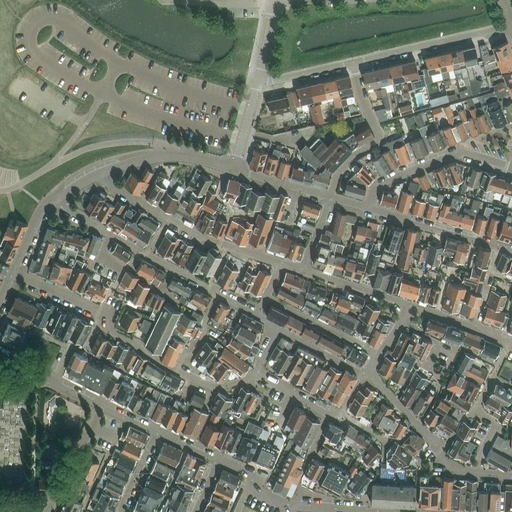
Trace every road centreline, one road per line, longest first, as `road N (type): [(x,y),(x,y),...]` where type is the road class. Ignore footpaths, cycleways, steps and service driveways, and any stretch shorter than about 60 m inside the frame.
road 1 (residential): [(97,174),(192,233),(280,263)]
road 2 (unclassified): [(174,155),(151,143),(94,146),(0,190)]
road 3 (residential): [(511,476),(458,470),(441,460),(371,374)]
road 4 (residential): [(257,316),(111,235)]
road 5 (residential): [(511,169),(456,154),(380,185),(369,208)]
road 6 (residential): [(330,197),(337,173),(381,138),(361,103),(352,62)]
road 7 (residential): [(510,26),(352,62)]
road 8 (residential): [(511,252),(369,208)]
road 9 (residential): [(377,356),(266,297)]
road 10 (residential): [(47,511),(102,405)]
